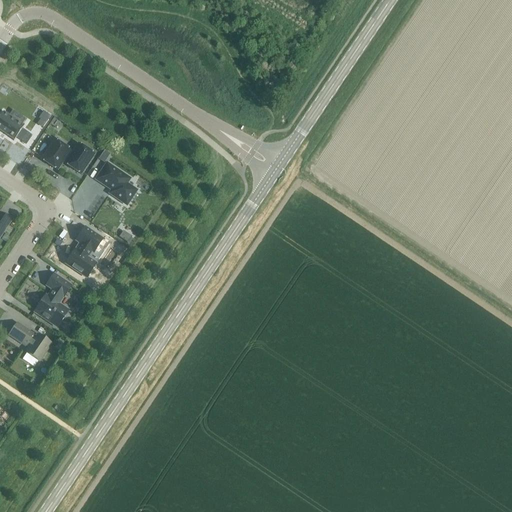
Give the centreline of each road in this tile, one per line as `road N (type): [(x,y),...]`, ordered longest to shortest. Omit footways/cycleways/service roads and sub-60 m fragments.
road 1 (secondary): [(45,511),(276,168)]
road 2 (residential): [(0,41),(18,17),(44,13),(276,168)]
road 3 (secondary): [(276,168),(389,0)]
road 4 (residential): [(0,175),(44,212),(0,287)]
